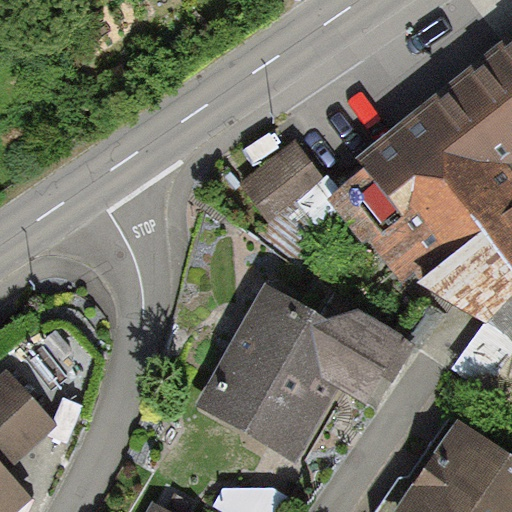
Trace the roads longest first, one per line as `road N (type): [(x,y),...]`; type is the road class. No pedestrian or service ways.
road 1 (residential): [(95,186),(129,238),(141,300),(129,371),(74,511)]
road 2 (tertiary): [(362,0),(95,186)]
